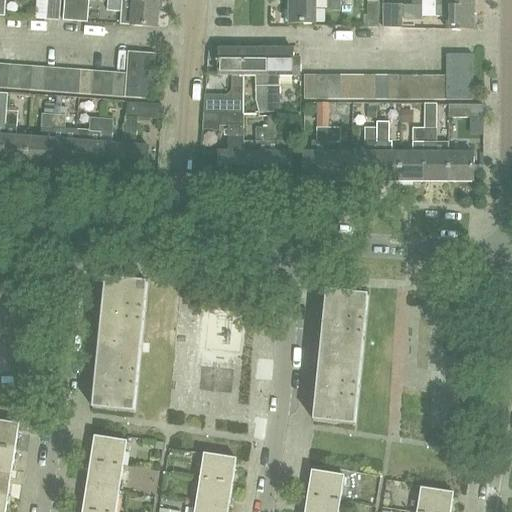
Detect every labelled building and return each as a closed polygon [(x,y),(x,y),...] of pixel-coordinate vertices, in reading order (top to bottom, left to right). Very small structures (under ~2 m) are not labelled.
[(45,0),(44,20),(56,21),(57,0),(45,0)] [(77,0),(64,0),(63,21),(75,22),(77,0)] [(119,25),(157,28),(158,4),(131,1),(121,0),(117,0),(108,0),(107,11),(120,12),(119,25)] [(287,0),(288,23),(315,23),(315,0),(287,0)] [(340,11),(340,0),(325,0),(326,11),(340,11)] [(367,3),(367,16),(380,16),(380,3),(367,3)] [(404,6),(384,5),(384,27),(404,28),(404,6)] [(422,17),(446,17),(446,30),(473,30),(473,6),(446,6),(422,6),(422,17)] [(202,114),(217,114),(230,115),(242,115),(242,76),(242,50),(218,50),(218,76),(230,76),(230,93),(226,96),(203,95),(203,102),(202,114)] [(266,103),(266,76),(266,50),(242,50),(242,76),(255,76),(255,99),(259,115),(266,115),(266,103)] [(266,50),(266,76),(266,103),(266,115),(278,115),(278,76),(301,76),(301,58),(291,58),(291,50),(266,50)] [(445,100),(458,100),(458,55),(445,55),(445,77),(445,100)] [(471,100),(472,55),(458,55),(458,100),(471,100)] [(124,99),(138,100),(141,57),(128,56),(126,75),(124,99)] [(141,57),(138,100),(151,101),(154,58),(141,57)] [(6,89),(18,90),(19,67),(8,66),(6,89)] [(31,67),(19,67),(18,90),(30,91),(31,67)] [(30,91),(41,92),(43,68),(31,67),(30,91)] [(43,68),(41,92),(53,93),(54,69),(43,68)] [(53,93),(65,94),(67,70),(54,69),(53,93)] [(65,94),(76,95),(78,71),(67,70),(65,94)] [(78,71),(76,95),(88,96),(90,72),(78,71)] [(88,96),(100,97),(101,73),(90,72),(88,96)] [(113,74),(101,73),(100,97),(112,98),(113,74)] [(112,98),(124,99),(126,75),(113,74),(112,98)] [(302,99),(314,100),(314,76),(302,76),(302,99)] [(326,76),(314,76),(314,100),(326,100),(326,76)] [(326,100),(338,100),(338,76),(326,76),(326,100)] [(338,76),(338,100),(350,100),(350,77),(338,76)] [(350,100),(362,100),(362,77),(350,77),(350,100)] [(374,100),(374,77),(362,77),(362,100),(374,100)] [(374,100),(385,100),(385,77),(374,77),(374,100)] [(397,77),(385,77),(385,100),(397,100),(397,77)] [(397,100),(409,100),(409,77),(397,77),(397,100)] [(409,77),(409,100),(421,100),(421,77),(409,77)] [(421,100),(433,100),(433,77),(421,77),(421,100)] [(445,77),(433,77),(433,100),(445,100),(445,77)] [(126,103),(123,145),(121,175),(145,176),(148,147),(135,146),(137,119),(159,120),(161,106),(126,103)] [(45,105),(45,115),(53,116),(54,105),(45,105)] [(436,117),(436,105),(425,105),(425,117),(436,117)] [(447,118),(482,118),(482,105),(447,105),(447,118)] [(377,108),(367,107),(367,119),(377,120),(377,108)] [(401,111),(401,124),(413,124),(413,111),(401,111)] [(18,113),(5,112),(2,165),(25,167),(27,138),(16,137),(18,113)] [(242,115),(230,115),(217,114),(202,114),(201,130),(213,131),(213,132),(219,132),(219,126),(230,126),(229,152),(217,152),(217,182),(242,182),(242,153),(242,129),(242,126),(242,115)] [(50,169),(52,140),(53,116),(45,115),(42,115),(40,139),(27,138),(25,167),(50,169)] [(66,117),(53,116),(52,140),(50,169),(73,171),(75,142),(76,130),(65,130),(66,117)] [(265,182),(290,182),(290,141),(280,141),(280,117),(268,117),(267,129),(266,129),(265,182)] [(76,130),(75,142),(73,171),(98,173),(101,119),(90,118),(89,131),(76,130)] [(98,173),(121,175),(123,145),(112,144),(114,120),(101,119),(98,173)] [(375,123),(375,129),(374,153),(374,182),(399,183),(399,153),(390,153),(390,142),(387,142),(387,123),(375,123)] [(242,153),(242,182),(265,182),(266,129),(254,129),(254,141),(242,141),(242,153)] [(302,153),(301,182),(326,182),(326,153),(326,144),(326,129),(317,129),(317,142),(312,142),(312,153),(310,153),(302,153)] [(338,129),(326,129),(326,144),(338,144),(338,129)] [(374,182),(374,153),(375,129),(363,129),(363,144),(364,144),(364,153),(350,153),(350,182),(374,182)] [(422,183),(422,154),(422,144),(423,130),(411,130),(410,154),(399,153),(399,183),(422,183)] [(422,144),(422,154),(422,183),(447,183),(447,154),(447,143),(435,143),(435,130),(423,130),(422,144)] [(350,153),(326,153),(326,182),(350,182),(350,153)] [(471,154),(447,154),(447,183),(471,183),(471,154)] [(106,279),(99,343),(140,347),(147,283),(106,279)] [(366,295),(325,291),(319,357),(360,360),(366,295)] [(99,343),(93,408),(134,413),(140,347),(99,343)] [(355,425),(360,360),(319,357),(313,422),(355,425)] [(0,421),(0,446),(15,449),(19,425),(0,421)] [(91,461),(124,466),(127,443),(94,438),(91,461)] [(0,471),(12,473),(15,449),(0,446),(0,471)] [(203,455),(199,479),(232,484),(236,460),(203,455)] [(124,466),(91,461),(87,485),(120,491),(124,466)] [(0,471),(0,496),(8,498),(12,473),(0,471)] [(311,472),(308,495),(340,500),(344,477),(311,472)] [(196,497),(195,503),(229,508),(232,484),(199,479),(196,497)] [(87,485),(83,510),(96,511),(116,511),(120,491),(87,485)] [(450,511),(454,494),(421,489),(417,511),(450,511)] [(305,511),(338,511),(340,500),(308,495),(305,511)] [(195,503),(194,511),(227,511),(229,508),(195,503)]
